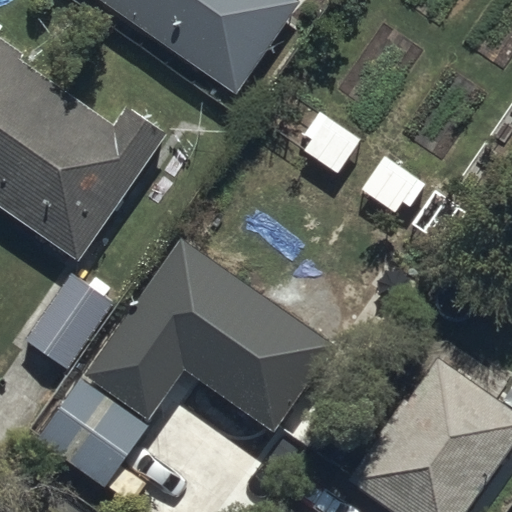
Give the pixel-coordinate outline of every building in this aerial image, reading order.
[(82,0),(236,103),(297,13),(277,0),(82,0)] [(25,69),(0,52),(0,221),(77,275),(165,149),(125,122),(112,141),(19,77),(25,69)] [(334,360),(183,255),(86,395),(81,392),(38,454),(106,502),(151,439),(149,438),(186,385),(274,447),(334,360)] [(113,314),(71,285),(26,351),(67,380),(113,314)] [(477,511),(511,462),(511,423),(434,370),(351,491),(381,511),(477,511)]
